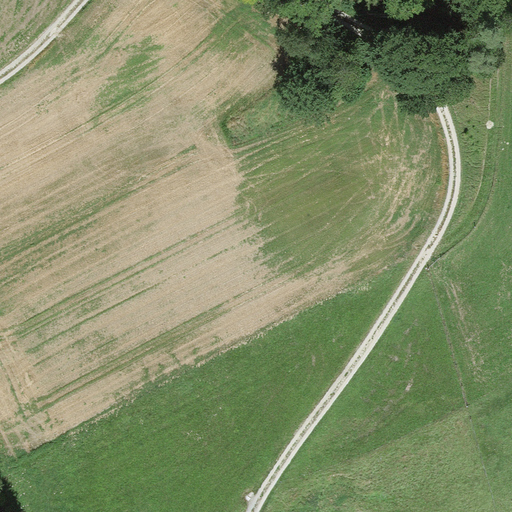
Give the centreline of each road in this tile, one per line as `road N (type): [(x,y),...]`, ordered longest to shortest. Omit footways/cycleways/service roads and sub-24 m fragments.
road 1 (track): [(334,0),(409,55),(444,122),(450,189),(433,242),(284,452),(252,511)]
road 2 (track): [(433,242),(468,213),(483,177),(487,0)]
